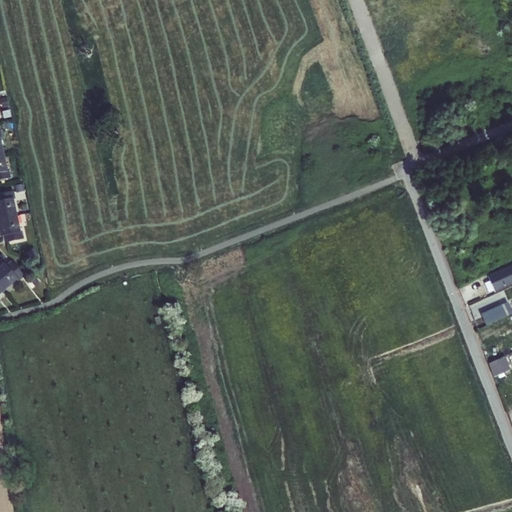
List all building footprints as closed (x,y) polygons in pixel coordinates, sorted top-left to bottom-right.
[(0,97),(0,99),(2,107),(9,105),(6,96),(0,97)] [(7,171),(0,172),(0,179),(11,178),(9,169),(6,170),(7,171)] [(15,185),(17,192),(24,191),(23,184),(15,185)] [(15,199),(13,191),(0,193),(0,200),(12,198),(13,199),(15,199)] [(0,200),(0,218),(16,215),(13,199),(12,198),(0,200)] [(16,215),(0,218),(0,236),(3,236),(20,232),(20,231),(16,215)] [(20,232),(3,236),(4,242),(23,239),(22,230),(20,231),(20,232)] [(33,247),(25,253),(30,260),(38,254),(33,247)] [(6,265),(17,279),(16,280),(17,281),(24,276),(11,261),(6,265)] [(0,285),(4,290),(16,280),(17,279),(6,265),(4,263),(0,266),(0,285)] [(511,264),(487,276),(494,292),(511,283),(511,264)] [(34,276),(29,280),(35,286),(39,283),(34,276)] [(489,327),(492,331),(507,324),(511,322),(511,316),(509,318),(509,317),(489,327)] [(492,331),(498,348),(511,341),(511,336),(509,328),(507,324),(492,331)] [(492,376),(511,367),(511,352),(487,363),(492,376)]
